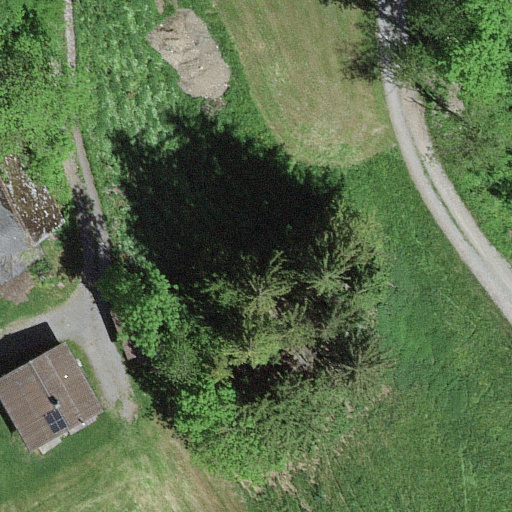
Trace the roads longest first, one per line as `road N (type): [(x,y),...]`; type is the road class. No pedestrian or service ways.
road 1 (track): [(511,295),(410,134),(394,0)]
road 2 (track): [(89,314),(90,232),(66,0)]
